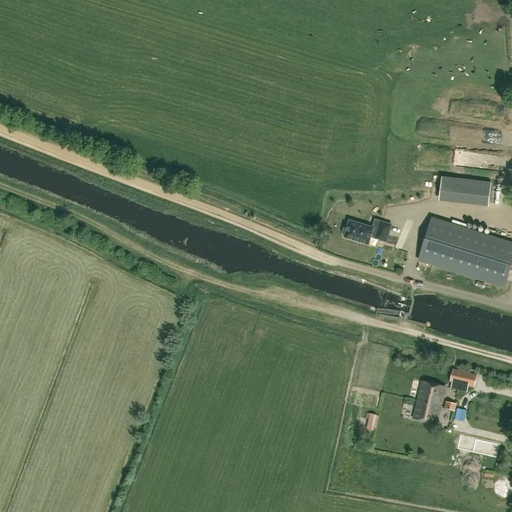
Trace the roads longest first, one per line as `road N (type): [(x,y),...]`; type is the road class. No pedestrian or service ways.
road 1 (track): [(0,184),(187,272),(404,330)]
road 2 (track): [(346,263),(0,126)]
road 3 (unclassified): [(511,308),(346,263)]
